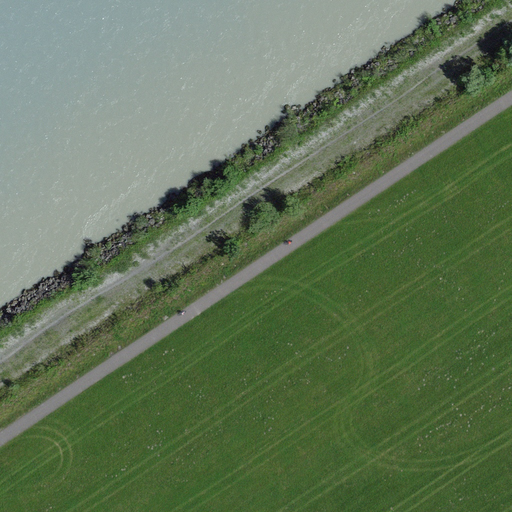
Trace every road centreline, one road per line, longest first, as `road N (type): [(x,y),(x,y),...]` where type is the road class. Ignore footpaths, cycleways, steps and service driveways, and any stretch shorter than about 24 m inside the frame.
road 1 (track): [(0,440),(511,99)]
road 2 (track): [(511,20),(0,359)]
